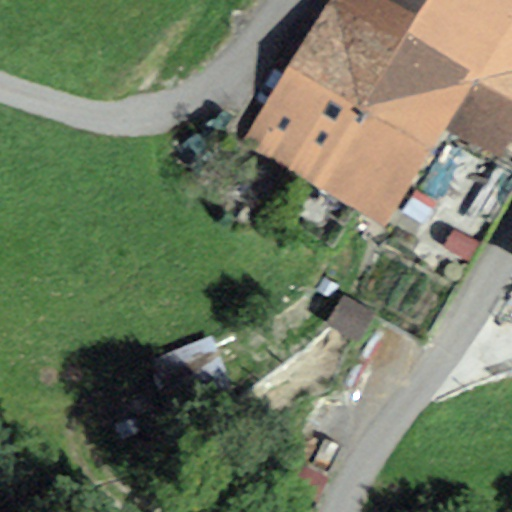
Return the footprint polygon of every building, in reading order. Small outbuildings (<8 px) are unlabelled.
[(347,0),(260,143),(290,162),(299,148),(337,171),(343,160),(382,184),(440,88),(428,80),(477,0),(347,0)] [(511,46),(503,42),(455,129),(488,147),(511,104),(511,46)] [(424,350),(511,196),(511,170),(451,134),(351,307),(346,304),(333,325),(352,336),(364,316),(424,350)] [(331,247),(360,200),(313,170),(284,218),(331,247)] [(214,333),(155,353),(173,408),(232,389),(214,333)]
